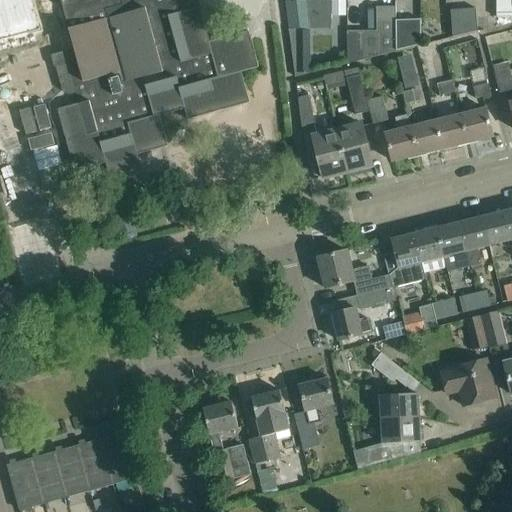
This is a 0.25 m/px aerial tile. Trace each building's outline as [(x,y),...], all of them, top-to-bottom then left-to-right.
[(32,0),(0,0),(0,41),(41,31),(32,0)] [(62,0),(76,51),(53,57),(55,66),(62,91),(69,94),(77,92),(80,103),(58,109),(75,171),(106,163),(109,174),(140,165),(137,154),(168,145),(159,115),(184,108),(187,119),(249,102),(241,71),(258,67),(248,31),(209,41),(197,0),(62,0)] [(302,0),(285,1),(289,29),(331,27),(331,16),(331,0),(302,0)] [(331,0),(331,16),(345,16),(345,0),(331,0)] [(511,0),(496,0),(496,17),(511,16),(511,0)] [(363,31),(363,59),(396,51),(396,37),(395,24),(395,5),(377,6),(377,31),(363,31)] [(466,33),(477,30),(476,7),(464,9),(466,33)] [(453,36),(466,33),(464,9),(451,10),(453,36)] [(420,23),(395,24),(396,37),(396,51),(396,53),(420,47),(420,23)] [(347,31),(347,63),(363,59),(363,31),(347,31)] [(310,46),(296,46),(297,73),(310,73),(310,46)] [(496,83),(499,93),(511,89),(511,80),(511,79),(508,61),(493,65),(496,83)] [(357,115),(370,111),(367,100),(358,68),(345,71),(356,112),(357,115)] [(452,81),(436,85),(439,96),(455,92),(452,81)] [(490,95),(487,85),(473,89),(475,98),(490,95)] [(402,94),(406,105),(420,101),(417,90),(402,94)] [(298,98),(302,128),(316,124),(308,95),(298,98)] [(373,123),(388,120),(382,96),(367,100),(370,111),(370,113),(371,113),(373,123)] [(486,109),(461,115),(468,142),(493,136),(486,109)] [(385,133),(387,142),(392,161),(417,155),(411,127),(407,114),(395,117),(398,130),(385,133)] [(461,115),(436,121),(443,149),(468,142),(461,115)] [(436,121),(411,127),(417,155),(443,149),(436,121)] [(337,130),(336,130),(347,172),(372,166),(361,123),(361,124),(337,130)] [(336,130),(313,136),(323,178),(347,172),(336,130)] [(504,211),(481,217),(489,247),(511,241),(504,211)] [(481,217),(459,223),(470,266),(481,263),(478,249),(489,247),(481,217)] [(459,223),(436,228),(444,257),(447,268),(448,272),(470,266),(459,223)] [(444,257),(436,228),(414,234),(422,263),(425,274),(447,268),(444,257)] [(384,254),(389,275),(391,282),(394,282),(395,286),(426,279),(422,263),(414,234),(391,239),(395,252),(384,254)] [(354,281),(358,296),(393,287),(395,286),(394,282),(391,282),(389,275),(372,279),(369,266),(352,270),(347,250),(318,257),(326,288),(354,281)] [(358,296),(361,310),(396,301),(393,287),(358,296)] [(477,293),(481,308),(490,306),(495,305),(493,296),(488,297),(487,290),(477,293)] [(459,297),(463,313),(481,308),(477,293),(459,297)] [(432,304),(436,319),(445,317),(441,302),(432,304)] [(424,328),(437,325),(435,319),(436,319),(432,304),(419,307),(424,328)] [(357,307),(352,309),(332,314),(339,341),(373,332),(369,316),(360,319),(357,307)] [(481,315),(489,347),(489,348),(505,344),(497,311),(481,315)] [(465,319),(473,351),(489,347),(481,315),(465,319)] [(381,353),(373,347),(372,349),(372,350),(372,352),(372,354),(372,356),(373,357),(375,359),(376,360),(371,366),(394,383),(396,380),(412,392),(420,382),(382,353),(381,353)] [(442,373),(442,374),(447,394),(460,390),(464,406),(496,398),(487,359),(455,367),(455,369),(442,373)] [(294,414),(299,433),(303,449),(320,445),(314,423),(321,421),(318,408),(334,404),(332,398),(327,378),(299,385),(306,411),(294,414)] [(249,439),(255,463),(262,494),(278,491),(272,468),(261,470),(260,462),(279,457),(274,433),(289,429),(285,409),(280,390),(251,397),(261,436),(249,439)] [(380,396),(381,420),(420,418),(418,394),(380,396)] [(238,427),(237,421),(232,402),(203,409),(221,482),(251,474),(243,444),(223,449),(218,432),(238,427)] [(420,418),(381,420),(383,443),(421,441),(420,418)] [(114,484),(137,477),(124,433),(101,439),(114,484)] [(91,490),(114,484),(101,439),(78,445),(91,490)] [(68,496),(91,490),(78,445),(55,452),(68,496)] [(379,447),(362,452),(354,455),(358,469),(366,467),(367,468),(393,460),(390,448),(379,447)] [(44,503),(68,496),(55,452),(32,458),(44,503)] [(8,465),(20,510),(44,503),(32,458),(16,463),(15,459),(9,460),(10,464),(8,465)]
